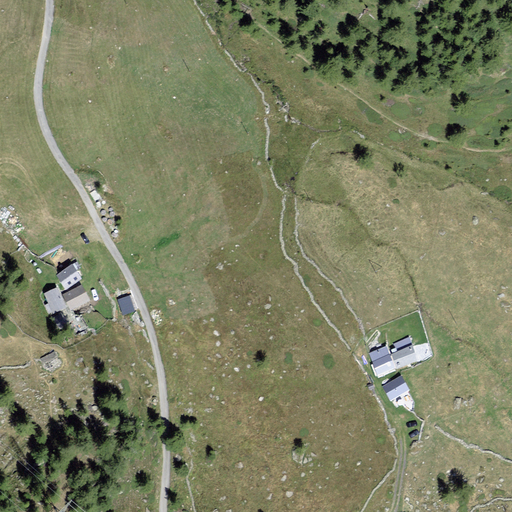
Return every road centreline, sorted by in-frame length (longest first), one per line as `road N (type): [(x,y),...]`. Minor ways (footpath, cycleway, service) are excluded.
road 1 (unclassified): [(162,511),(165,413),(148,325),(41,119),(48,0)]
road 2 (track): [(391,511),(400,429),(362,355)]
